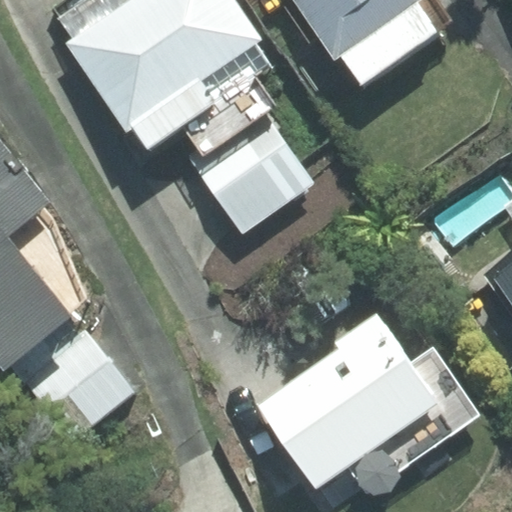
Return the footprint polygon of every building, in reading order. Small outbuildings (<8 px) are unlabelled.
[(181,139),(250,233),(320,182),(272,117),(286,107),(265,78),(288,61),(243,0),(87,0),(54,24),(72,48),(154,160),(181,139)] [(435,0),(303,0),(368,91),(455,28),(435,0)] [(0,352),(83,447),(152,386),(22,240),(62,204),(0,134),(0,352)] [(511,215),(511,248),(485,268),(511,303),(511,188),(499,198),(511,215)] [(396,318),(266,406),(323,490),(389,445),(398,459),(477,406),(438,349),(423,359),(396,318)]
